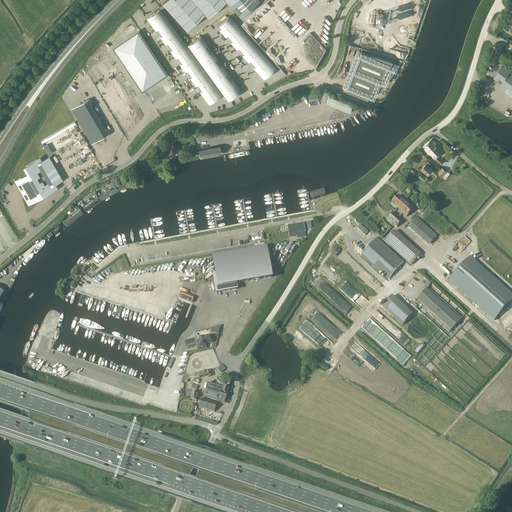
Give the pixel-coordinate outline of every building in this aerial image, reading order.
[(230,5),(235,0),(166,0),(162,4),(187,31),(205,14),(208,18),(226,2),(230,5)] [(228,97),(238,90),(200,37),(187,46),(162,11),(149,20),(209,101),(223,91),(228,97)] [(219,27),(264,77),(274,67),(229,17),(219,27)] [(166,74),(138,32),(114,47),(142,90),(166,74)] [(361,52),(346,90),(367,99),(392,61),(361,52)] [(511,72),(502,65),(493,77),(511,90),(511,72)] [(358,108),(359,103),(340,95),(338,101),(358,108)] [(89,98),(71,109),(92,144),(110,133),(107,128),(106,129),(90,103),(92,102),(89,98)] [(434,160),(438,156),(443,151),(432,138),(422,147),(429,155),(434,160)] [(173,147),(176,145),(174,142),(165,148),(167,150),(166,151),(164,152),(168,158),(176,151),(173,147)] [(250,151),(224,156),(225,161),(251,156),(250,151)] [(225,161),(224,156),(199,161),(200,165),(225,161)] [(31,173),(20,180),(32,200),(52,188),(50,185),(61,179),(48,158),(38,164),(37,161),(27,167),(31,173)] [(431,164),(428,162),(427,164),(426,163),(422,169),(428,174),(433,169),(431,167),(432,165),(431,165),(431,164)] [(442,168),(438,172),(442,176),(446,171),(442,168)] [(439,174),(435,171),(433,174),(436,177),(437,176),(440,179),(442,177),(439,174)] [(421,173),(419,176),(427,184),(430,180),(426,176),(425,177),(421,173)] [(137,188),(135,182),(134,182),(118,188),(121,193),(137,188)] [(101,204),(121,193),(118,188),(98,198),(101,204)] [(87,196),(89,198),(95,192),(95,190),(94,189),(87,196)] [(309,193),(311,198),(325,194),(323,189),(309,193)] [(398,196),(392,202),(398,207),(397,208),(407,217),(414,209),(404,200),(404,201),(398,196)] [(82,209),(86,213),(101,204),(98,198),(82,209)] [(67,229),(86,213),(82,209),(63,225),(67,229)] [(403,221),(394,213),(388,219),(397,227),(403,221)] [(437,236),(417,218),(408,227),(429,246),(437,236)] [(303,223),(287,226),(289,238),(298,236),(298,237),(305,235),(304,232),(305,231),(303,223)] [(421,254),(395,231),(385,242),(411,265),(421,254)] [(376,238),(361,255),(388,280),(404,262),(376,238)] [(213,276),(215,291),(222,289),(221,286),(223,286),(224,291),(237,289),(236,284),(271,278),(266,248),(212,258),(216,275),(213,276)] [(511,295),(470,257),(449,280),(463,292),(495,320),(511,301),(511,295)] [(451,330),(461,320),(427,289),(417,300),(451,330)] [(194,297),(182,293),(180,298),(192,303),(194,297)] [(392,295),(382,307),(403,326),(413,314),(392,295)] [(220,326),(210,329),(211,333),(215,332),(215,334),(218,334),(220,326)] [(210,343),(210,342),(211,341),(210,335),(198,338),(199,342),(195,343),(197,350),(206,348),(206,344),(210,343)] [(425,346),(423,343),(415,352),(417,354),(425,346)] [(217,369),(221,373),(222,372),(223,372),(225,370),(221,366),(220,365),(219,367),(217,368),(217,369)] [(210,370),(207,371),(198,373),(199,378),(209,375),(209,377),(212,376),(210,370)] [(215,400),(224,402),(228,388),(223,386),(223,387),(208,382),(207,385),(203,396),(215,400)] [(198,393),(191,392),(190,400),(197,401),(198,393)] [(201,398),(198,407),(214,412),(217,403),(201,398)]
